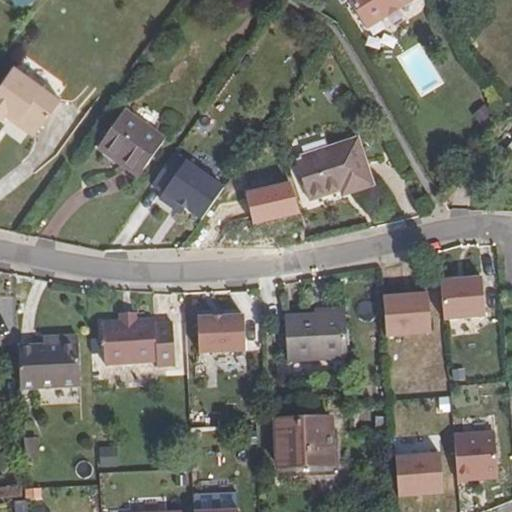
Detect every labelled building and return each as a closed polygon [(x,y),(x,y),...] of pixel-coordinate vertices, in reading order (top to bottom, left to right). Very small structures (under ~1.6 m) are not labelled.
[(418,1),(417,0),(347,0),(367,32),(418,1)] [(6,108),(9,110),(32,78),(13,63),(0,80),(0,114),(1,115),(6,108)] [(19,125),(46,88),(32,78),(9,110),(16,116),(17,123),(19,125)] [(46,88),(19,125),(26,131),(34,131),(58,97),(46,88)] [(163,141),(124,112),(98,148),(116,161),(121,155),(142,171),(163,141)] [(0,132),(2,130),(20,144),(24,138),(0,120),(0,132)] [(360,142),(295,163),(307,198),(338,188),(340,193),(373,183),(360,142)] [(121,155),(116,161),(137,177),(142,171),(121,155)] [(197,225),(223,188),(181,158),(155,196),(197,225)] [(435,319),(480,317),(479,276),(434,277),(435,319)] [(376,293),(377,336),(427,335),(426,291),(376,293)] [(244,313),(190,314),(190,353),(245,352),(244,313)] [(345,316),(286,319),(287,363),(347,360),(345,316)] [(155,324),(103,327),(105,369),(157,366),(157,371),(175,370),(172,329),(155,330),(155,324)] [(68,385),(65,336),(57,337),(57,345),(18,347),(20,388),(68,385)] [(65,336),(68,385),(80,384),(77,336),(65,336)] [(463,433),(449,433),(449,482),(495,481),(494,419),(463,419),(463,433)] [(330,420),(275,422),(277,466),(332,464),(330,420)] [(23,438),(24,458),(36,457),(35,437),(23,438)] [(389,496),(441,494),(440,452),(388,454),(389,496)]
